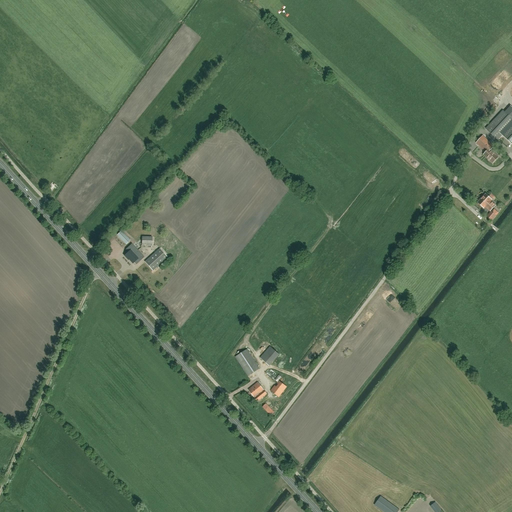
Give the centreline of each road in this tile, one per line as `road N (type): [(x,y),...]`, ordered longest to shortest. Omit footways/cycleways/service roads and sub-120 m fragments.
road 1 (primary): [(257,445),(0,163)]
road 2 (unclassified): [(257,445),(450,190)]
road 3 (track): [(97,270),(0,494)]
